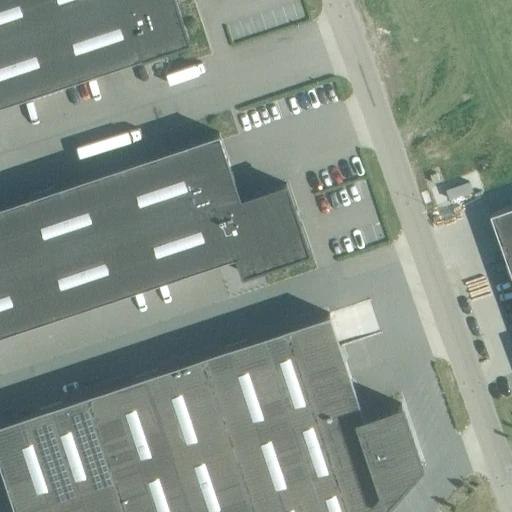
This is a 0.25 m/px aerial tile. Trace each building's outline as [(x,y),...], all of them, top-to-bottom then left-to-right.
[(176,0),(0,0),(0,104),(140,57),(141,59),(190,43),(176,0)] [(218,133),(0,205),(0,333),(236,255),(242,274),(308,252),(286,183),(240,198),(218,133)] [(511,206),(489,215),(511,280),(511,206)] [(326,314),(200,356),(252,511),(374,511),(417,464),(398,405),(360,417),(326,314)] [(252,511),(200,356),(84,395),(123,511),(252,511)] [(123,511),(84,395),(0,422),(0,475),(12,511),(123,511)]
